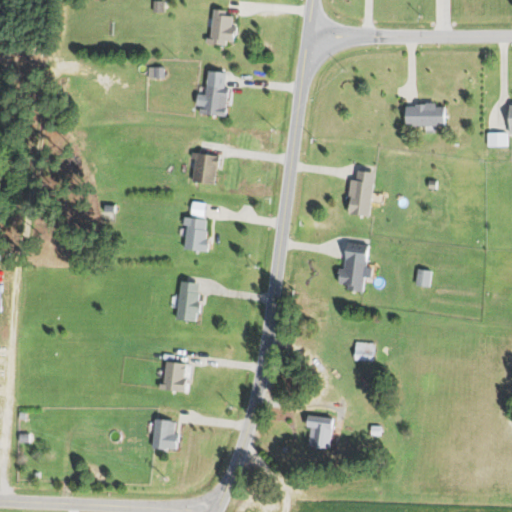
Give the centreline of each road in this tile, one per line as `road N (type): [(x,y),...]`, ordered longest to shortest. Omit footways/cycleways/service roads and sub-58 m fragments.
road 1 (residential): [(240,456),(273,298),(312,0)]
road 2 (residential): [(308,36),(511,35)]
road 3 (residential): [(183,511),(0,502)]
